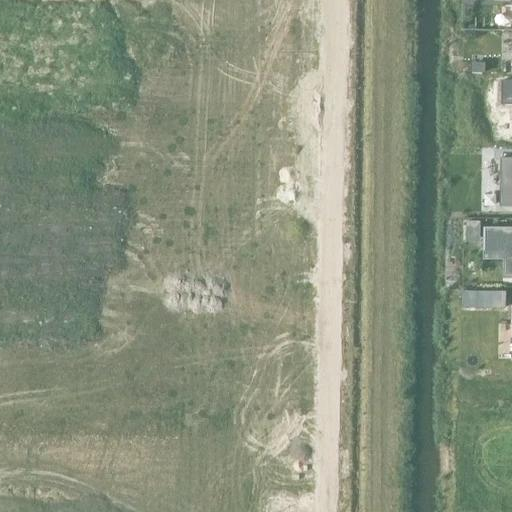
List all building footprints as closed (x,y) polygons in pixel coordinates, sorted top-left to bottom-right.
[(49,1),(12,0),(12,1),(14,1),(14,22),(49,22),(49,1)] [(165,0),(166,2),(171,2),(170,25),(218,25),(218,24),(216,24),(216,1),(191,1),(191,0),(165,0)] [(310,22),(310,23),(323,24),(323,38),(347,38),(347,24),(361,24),(361,22),(359,22),(359,0),(311,0),(311,22),(310,22)] [(14,22),(14,43),(49,44),(49,22),(14,22)] [(165,47),(165,61),(190,61),(191,49),(218,49),(218,25),(170,25),(170,47),(165,47)] [(14,43),(13,65),(49,65),(49,44),(14,43)] [(309,94),(309,95),(357,96),(357,73),(362,73),(362,60),(337,60),(337,72),(312,71),(312,94),(309,94)] [(13,65),(13,87),(48,87),(49,65),(13,65)] [(511,81),(499,81),(499,106),(511,106),(511,81)] [(11,107),(11,108),(48,109),(48,87),(13,87),(13,107),(11,107)] [(309,95),(309,120),(336,120),(336,132),(362,132),(362,119),(357,119),(357,96),(309,95)] [(11,108),(11,131),(32,131),(32,143),(57,143),(57,130),(48,130),(48,109),(11,108)] [(309,164),(308,192),(352,192),(353,165),(363,166),(363,152),(339,152),(339,164),(309,164)] [(499,183),(498,207),(511,207),(511,159),(499,160),(498,183),(499,183)] [(15,220),(14,257),(37,257),(37,221),(15,220)] [(37,221),(37,257),(38,257),(38,256),(58,256),(59,221),(37,221)] [(59,221),(58,256),(80,256),(80,221),(59,221)] [(80,221),(80,256),(102,256),(102,221),(80,221)] [(102,221),(102,256),(122,257),(122,258),(123,258),(124,221),(102,221)] [(124,221),(123,258),(146,259),(146,222),(124,221)] [(308,222),(308,257),(325,257),(325,259),(330,259),(330,269),(325,269),(325,271),(370,271),(370,244),(358,244),(358,222),(308,222)] [(511,229),(482,229),(481,253),(511,253),(511,229)] [(307,295),(307,330),(361,331),(361,308),(373,309),(373,282),(329,281),(329,296),(307,295)] [(13,378),(13,390),(21,390),(21,378),(13,378)] [(276,416),(276,418),(277,418),(277,436),(305,436),(305,428),(317,428),(318,402),(316,402),(316,403),(306,403),(306,386),(303,386),(303,385),(301,385),(301,386),(292,386),(292,385),(290,384),(290,386),(288,386),(288,388),(278,388),(277,405),(276,405),(276,407),(277,407),(277,416),(276,416)] [(21,386),(20,414),(43,414),(44,386),(21,386)] [(44,386),(43,414),(65,414),(65,386),(44,386)] [(65,386),(65,414),(87,414),(87,386),(65,386)] [(87,386),(87,414),(109,414),(109,386),(87,386)] [(109,386),(109,414),(131,415),(131,387),(109,386)] [(131,387),(131,415),(152,415),(153,387),(131,387)] [(153,387),(152,415),(174,415),(174,387),(153,387)] [(174,387),(174,415),(196,415),(196,387),(174,387)] [(196,387),(196,415),(219,415),(219,387),(196,387)] [(13,390),(12,402),(20,402),(21,390),(13,390)] [(511,392),(480,392),(480,412),(511,412),(511,440),(511,439),(511,392)] [(12,402),(12,414),(20,414),(20,402),(12,402)] [(12,414),(12,426),(20,426),(20,414),(12,414)] [(20,414),(20,442),(43,442),(43,414),(20,414)] [(43,414),(43,442),(65,442),(65,414),(43,414)] [(65,414),(65,442),(87,442),(87,414),(65,414)] [(87,414),(87,442),(108,442),(109,414),(87,414)] [(109,414),(108,442),(130,443),(131,415),(109,414)] [(131,415),(130,443),(152,443),(152,415),(131,415)] [(152,415),(152,443),(174,443),(174,415),(152,415)] [(174,415),(174,443),(196,443),(196,415),(174,415)] [(196,415),(196,443),(219,443),(219,415),(196,415)] [(12,426),(12,438),(20,438),(20,426),(12,426)] [(12,438),(12,449),(20,450),(20,438),(12,438)] [(12,449),(12,462),(20,462),(20,450),(12,449)]
